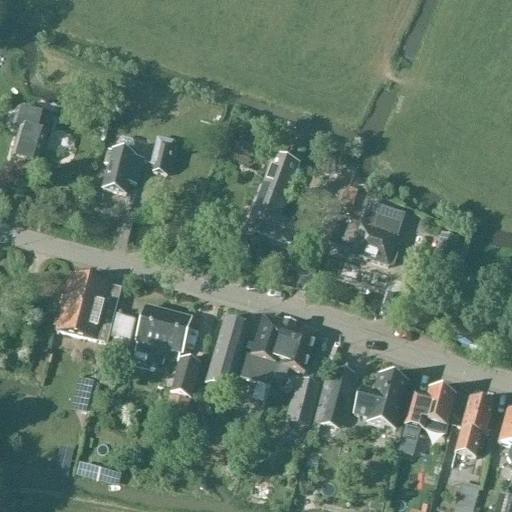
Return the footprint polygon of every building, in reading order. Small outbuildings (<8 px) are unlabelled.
[(51,124),(37,119),(21,114),(16,131),(24,134),(15,164),(37,170),(47,138),(46,138),(51,124)] [(108,169),(102,192),(127,198),(130,187),(137,188),(143,163),(137,161),(133,160),(135,152),(132,144),(123,141),(117,147),(115,154),(112,153),(111,155),(108,154),(104,169),(108,169)] [(159,146),(152,175),(167,179),(174,149),(159,146)] [(274,159),(247,232),(292,248),(294,242),(304,246),(307,235),(298,232),(300,228),(280,221),(298,175),(299,167),(274,159)] [(336,210),(345,182),(329,176),(323,193),(330,195),(326,206),(336,210)] [(367,207),(351,259),(386,271),(397,241),(385,237),(392,215),(367,207)] [(433,264),(448,269),(457,243),(441,238),(433,264)] [(106,348),(120,294),(69,280),(56,336),(94,345),(106,348)] [(181,360),(190,323),(145,311),(135,347),(181,360)] [(113,344),(110,357),(125,361),(129,348),(128,348),(134,322),(119,319),(113,344)] [(263,320),(251,359),(250,361),(277,370),(304,379),(319,338),(263,320)] [(248,331),(224,324),(205,389),(231,396),(232,391),(238,391),(240,382),(269,392),(277,370),(250,361),(251,359),(241,356),(248,331)] [(200,370),(178,364),(165,416),(185,423),(200,370)] [(331,384),(320,429),(336,433),(344,403),(346,403),(353,377),(337,372),(334,385),(331,384)] [(407,387),(379,379),(374,399),(360,395),(354,418),(368,422),(367,426),(395,433),(407,387)] [(318,391),(300,386),(290,426),(308,430),(318,391)] [(252,389),(247,404),(257,408),(262,393),(252,389)] [(429,393),(427,400),(412,396),(404,428),(444,439),(455,400),(429,393)] [(485,441),(493,410),(467,403),(460,434),(454,457),(476,463),(479,452),(481,453),(482,449),(485,441)] [(507,463),(511,473),(511,417),(506,416),(498,447),(510,451),(507,463)] [(405,458),(407,450),(399,448),(397,456),(405,458)] [(473,511),(479,491),(461,486),(453,511),(473,511)] [(511,511),(511,500),(499,497),(495,511),(511,511)]
